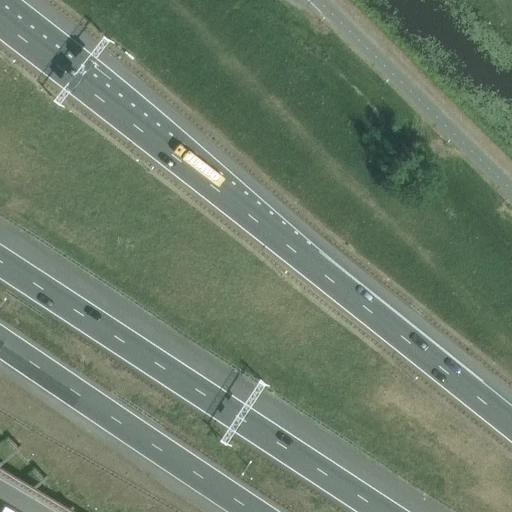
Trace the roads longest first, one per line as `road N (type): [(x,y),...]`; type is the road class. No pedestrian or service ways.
road 1 (motorway): [(511,425),(0,24)]
road 2 (motorway): [(380,511),(0,262)]
road 3 (motorway): [(0,342),(252,511)]
